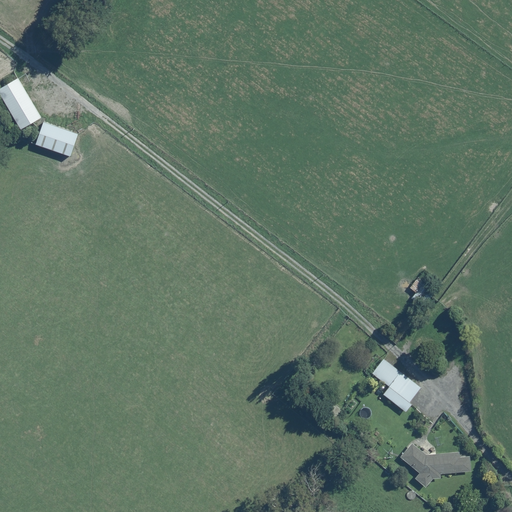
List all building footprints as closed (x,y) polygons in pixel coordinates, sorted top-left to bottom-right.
[(38,121),(13,81),(0,86),(0,107),(15,132),(38,121)] [(73,135),(39,125),(32,146),(66,158),(73,135)] [(444,282),(426,269),(411,289),(416,293),(410,302),(422,311),(444,282)] [(421,391),(383,360),(372,376),(391,389),(383,397),(405,410),(421,391)] [(341,409),(335,402),(327,410),(334,416),(341,409)] [(428,459),(415,444),(397,459),(412,471),(409,478),(418,488),(434,479),(442,474),(470,474),(468,460),(459,458),(459,453),(428,459)]
